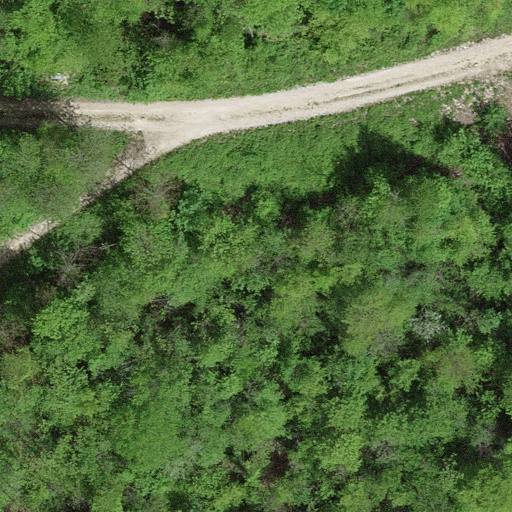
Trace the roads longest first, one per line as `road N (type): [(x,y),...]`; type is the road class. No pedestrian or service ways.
road 1 (track): [(511,49),(379,86),(195,115)]
road 2 (track): [(195,115),(0,255)]
road 3 (track): [(195,115),(0,111)]
